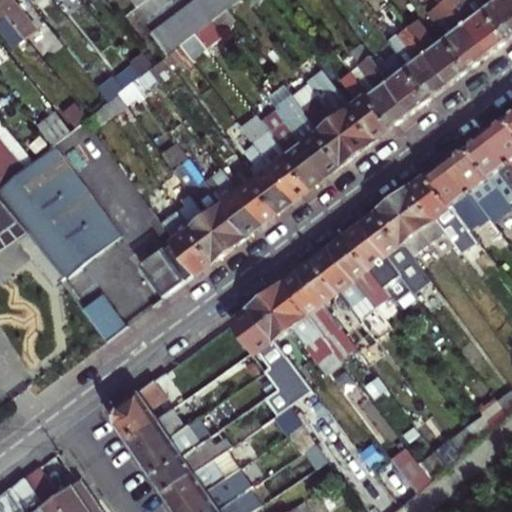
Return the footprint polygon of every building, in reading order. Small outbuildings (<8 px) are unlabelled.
[(0,0),(0,16),(22,44),(31,36),(1,0),(0,0)] [(1,0),(31,36),(42,28),(19,0),(1,0)] [(194,0),(157,29),(175,51),(183,44),(199,32),(216,19),(231,7),(240,0),(194,0)] [(470,22),(453,0),(445,0),(431,11),(450,37),(471,66),(486,55),(493,50),(482,36),(478,39),(467,24),(470,22)] [(510,37),(489,8),(480,15),(468,0),(453,0),(470,22),(467,24),(478,39),(482,36),(493,50),(505,41),(510,37)] [(482,0),(489,8),(510,37),(511,35),(511,3),(509,0),(482,0)] [(239,18),(231,7),(216,19),(224,29),(239,18)] [(471,66),(450,37),(442,43),(423,17),(413,25),(432,51),(430,52),(441,67),(445,64),(456,78),(463,73),(471,66)] [(432,51),(413,25),(393,40),(435,94),(446,85),(456,78),(445,64),(441,67),(430,52),(432,51)] [(435,94),(393,40),(384,29),(366,43),(393,80),(391,81),(402,96),(407,93),(418,107),(428,99),(435,94)] [(210,47),(199,32),(183,44),(194,59),(210,47)] [(393,80),(366,43),(357,51),(384,87),(373,95),(395,124),(411,113),(418,107),(407,93),(402,96),(391,81),(393,80)] [(395,124),(373,95),(340,51),(331,58),(362,101),(356,106),(379,136),(387,130),(395,124)] [(379,136),(356,106),(327,66),(310,79),(311,81),(364,151),(372,145),(380,138),(379,136)] [(364,151),(311,81),(295,93),(323,130),(346,162),(348,163),(355,158),(364,151)] [(134,82),(120,94),(129,106),(138,99),(140,103),(146,98),(134,82)] [(346,162),(323,130),(295,93),(287,83),(272,94),(290,118),(331,173),(339,167),(346,162)] [(56,143),(74,129),(58,109),(40,123),(56,143)] [(315,186),(274,132),(260,113),(244,124),(258,142),(266,153),(277,168),(299,197),(308,191),(315,186)] [(511,118),(509,115),(501,122),(487,132),(499,149),(504,144),(511,154),(511,118)] [(331,173),(290,118),(280,125),(281,127),(274,132),(315,186),(323,179),(331,173)] [(499,149),(487,132),(478,139),(469,146),(510,199),(511,200),(511,198),(511,154),(504,144),(499,149)] [(251,233),(219,191),(177,135),(160,147),(194,192),(235,247),(243,241),(252,234),(251,233)] [(266,153),(258,142),(249,149),(257,160),(266,153)] [(54,145),(0,186),(0,190),(69,276),(72,279),(125,239),(54,145)] [(501,206),(510,199),(469,146),(458,154),(448,162),(460,178),(465,174),(476,189),(474,191),(493,215),(503,208),(501,206)] [(460,178),(448,162),(440,167),(432,174),(472,228),(480,223),(481,224),(493,215),(474,191),(476,189),(465,174),(460,178)] [(283,209),(261,180),(250,166),(235,178),(267,222),(275,216),(283,209)] [(267,222),(235,178),(226,167),(216,174),(225,186),(219,191),(251,233),(259,227),(267,222)] [(299,197),(277,168),(261,180),(283,209),(291,203),(299,197)] [(472,228),(432,174),(423,181),(414,187),(447,230),(463,251),(480,238),(472,228)] [(431,242),(447,230),(414,187),(413,186),(407,190),(398,197),(431,242)] [(0,251),(21,237),(36,256),(57,284),(66,278),(69,276),(0,190),(0,251)] [(184,199),(188,205),(182,209),(219,258),(220,258),(228,253),(235,247),(194,192),(184,199)] [(415,253),(431,242),(398,197),(391,202),(382,209),(383,210),(415,253)] [(219,258),(182,209),(167,221),(180,239),(203,269),(211,264),(219,258)] [(433,277),(415,253),(383,210),(376,215),(367,222),(411,282),(417,290),(433,277)] [(411,282),(367,222),(359,228),(351,234),(392,290),(395,294),(411,282)] [(392,290),(351,234),(343,240),(334,247),(375,303),(392,290)] [(203,269),(180,239),(147,264),(170,294),(203,269)] [(375,303),(334,247),(327,252),(318,259),(352,306),(359,314),(375,303)] [(352,306),(318,259),(309,266),(302,272),(337,318),(352,306)] [(337,318),(302,272),(293,278),(286,284),(337,353),(343,361),(359,347),(337,318)] [(321,364),(337,353),(286,284),(285,282),(277,288),(269,294),(293,327),(321,364)] [(107,294),(88,308),(110,339),(130,324),(107,294)] [(293,327),(269,294),(264,297),(252,307),(254,309),(276,339),(293,327)] [(261,351),(276,339),(254,309),(248,313),(239,320),(261,351)] [(280,357),(271,364),(279,375),(288,367),(280,357)] [(133,438),(161,419),(154,408),(170,397),(159,380),(123,407),(123,424),(128,431),(133,438)] [(161,419),(133,438),(139,447),(146,457),(192,424),(180,406),(161,419)] [(192,424),(146,457),(151,465),(158,474),(205,442),(192,424)] [(205,442),(158,474),(164,483),(170,492),(225,454),(213,437),(205,442)] [(225,454),(170,492),(176,501),(182,510),(248,466),(236,447),(225,454)] [(393,461),(418,494),(433,480),(421,464),(409,448),(393,461)] [(421,464),(433,480),(449,467),(437,450),(421,464)] [(0,511),(37,511),(65,493),(46,465),(19,486),(0,500),(0,511)] [(248,466),(182,510),(183,511),(219,511),(257,487),(261,483),(248,466)] [(65,493),(37,511),(109,511),(86,479),(65,493)] [(257,487),(219,511),(255,511),(261,508),(269,503),(257,487)] [(317,511),(309,500),(296,509),(297,511),(317,511)]
